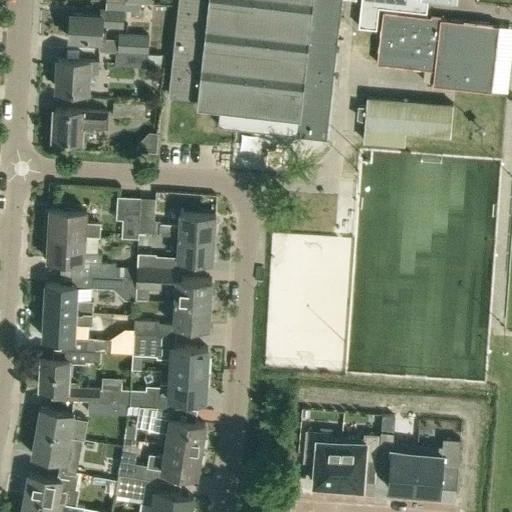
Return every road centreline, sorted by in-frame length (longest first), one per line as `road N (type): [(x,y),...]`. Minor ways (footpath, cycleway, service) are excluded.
road 1 (residential): [(243,189),(250,229),(221,511)]
road 2 (residential): [(243,189),(221,181),(19,169)]
road 3 (residential): [(0,375),(19,169)]
road 4 (residential): [(19,169),(22,0)]
